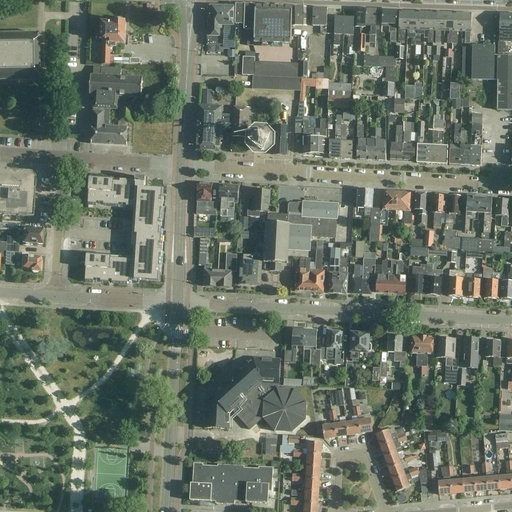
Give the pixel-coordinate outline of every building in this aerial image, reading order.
[(234,26),(234,12),(235,7),(229,7),(228,6),(225,5),(223,7),(222,7),(221,26),(222,26),(234,26)] [(221,26),(222,7),(208,6),(208,14),(207,33),(207,36),(207,45),(223,45),(223,37),(224,29),(222,29),(222,26),(221,26)] [(236,6),(236,7),(236,13),(235,40),(240,40),(241,26),(245,26),(245,6),(236,6)] [(255,12),(255,6),(245,6),(245,26),(244,31),(249,31),(249,35),(247,35),(247,46),(252,46),(253,43),(255,12)] [(291,26),(292,26),(292,16),(293,8),(255,6),(255,12),(253,43),(290,45),(291,26)] [(306,26),(306,8),(293,8),(292,16),(292,26),(306,26)] [(327,23),(327,9),(313,9),(313,27),(321,27),(321,34),(332,35),(332,24),(327,23)] [(366,26),(367,10),(356,10),(356,20),(356,27),(360,27),(360,35),(358,35),(357,53),(364,54),(365,26),(366,26)] [(377,20),(377,11),(367,10),(366,26),(371,27),(371,32),(370,34),(370,43),(376,43),(377,20)] [(397,27),(398,11),(382,11),(382,21),(382,27),(389,27),(389,34),(390,34),(390,41),(397,41),(397,27)] [(407,30),(407,12),(399,11),(399,22),(398,42),(404,42),(405,30),(407,30)] [(415,47),(416,12),(407,12),(407,30),(412,30),(412,32),(411,32),(411,34),(410,34),(410,46),(415,47)] [(424,31),(425,12),(416,12),(415,47),(420,47),(420,43),(420,35),(424,35),(424,31)] [(435,12),(425,12),(424,31),(430,31),(430,33),(429,33),(429,35),(428,35),(428,43),(433,43),(434,23),(435,12)] [(444,31),(444,13),(436,13),(436,23),(435,43),(439,43),(440,35),(439,35),(439,34),(438,33),(438,31),(444,31)] [(452,43),(453,13),(444,13),(444,31),(449,31),(449,33),(449,35),(447,36),(447,43),(452,43)] [(461,32),(462,13),(453,13),(452,43),(457,44),(457,36),(456,36),(456,34),(455,34),(455,32),(461,32)] [(471,24),(472,14),(462,13),(461,32),(467,32),(467,34),(466,34),(466,36),(465,36),(464,44),(471,44),(471,24)] [(511,15),(500,15),(499,44),(511,44),(511,15)] [(344,36),(345,18),(335,17),(334,46),(339,46),(340,36),(344,36)] [(125,44),(126,22),(124,22),(121,18),(118,18),(115,22),(113,21),(113,23),(101,22),(101,23),(96,23),(96,31),(101,31),(101,40),(102,41),(101,65),(110,66),(111,47),(116,47),(117,44),(125,44)] [(353,55),(354,18),(345,18),(344,36),(348,36),(348,48),(347,55),(353,55)] [(0,81),(39,81),(38,33),(0,33),(0,81)] [(466,47),(464,79),(496,81),(498,46),(476,46),(475,48),(466,47)] [(511,56),(501,56),(500,79),(499,111),(511,111),(511,56)] [(364,67),(375,67),(376,57),(364,57),(364,67)] [(396,58),(376,57),(375,67),(395,68),(396,58)] [(254,77),(259,78),(264,78),(270,78),(275,78),(280,78),(286,79),(291,79),(296,79),(298,79),(299,65),(255,63),(255,58),(243,58),(243,76),(255,77),(254,77)] [(121,77),(121,69),(94,68),(93,75),(90,75),(89,96),(94,96),(93,108),(94,108),(93,112),(110,113),(110,109),(118,110),(118,97),(141,98),(143,78),(121,77)] [(340,84),(339,84),(339,96),(349,97),(351,97),(351,84),(343,84),(343,81),(340,81),(340,84)] [(383,97),(383,105),(394,105),(394,83),(382,83),(382,97),(383,97)] [(328,96),(339,96),(339,84),(329,84),(328,96)] [(412,95),(411,99),(422,100),(422,85),(415,85),(414,95),(412,95)] [(212,92),(203,91),(202,104),(211,105),(212,92)] [(349,97),(339,96),(328,96),(328,109),(349,110),(349,97)] [(309,130),(309,122),(309,113),(304,113),(304,97),(300,97),(297,118),(295,118),(295,130),(303,130),(303,154),(308,154),(309,156),(313,156),(314,155),(315,155),(315,130),(309,130)] [(399,101),(394,101),(394,114),(405,114),(405,101),(399,101)] [(110,113),(93,112),(91,139),(91,144),(98,144),(109,145),(127,147),(127,144),(128,123),(133,123),(134,106),(119,105),(118,127),(110,127),(109,127),(110,113)] [(196,151),(220,153),(221,141),(223,141),(224,122),(221,122),(222,107),(198,106),(196,151)] [(248,124),(249,109),(234,108),(234,116),(234,123),(233,137),(245,138),(246,124),(248,124)] [(343,111),(343,120),(355,120),(355,111),(343,111)] [(470,124),(473,124),(484,124),(484,116),(471,115),(470,124)] [(326,155),(326,128),(326,121),(321,121),(321,130),(315,130),(315,155),(316,155),(317,156),(320,156),(322,155),(326,155)] [(357,161),(366,161),(367,141),(362,141),(363,122),(358,122),(358,127),(357,161)] [(405,127),(403,162),(415,163),(416,145),(411,145),(411,133),(414,133),(414,124),(404,123),(404,127),(405,127)] [(417,164),(427,165),(428,146),(423,146),(424,123),(419,123),(417,157),(417,164)] [(471,147),(470,167),(482,168),(484,132),(483,132),(484,124),(473,124),(472,136),(475,136),(475,148),(471,147)] [(275,126),(275,138),(274,144),(274,156),(286,156),(287,127),(275,126)] [(330,159),(341,160),(342,126),(336,126),(335,142),(330,142),(330,152),(330,159)] [(347,126),(342,126),(341,160),(353,160),(353,154),(353,143),(347,143),(347,126)] [(391,162),(403,162),(405,127),(404,127),(396,127),(395,144),(392,144),(391,162)] [(366,161),(376,162),(377,129),(371,129),(370,141),(367,141),(366,161)] [(381,129),(377,129),(376,162),(387,162),(387,142),(381,142),(381,129)] [(460,167),(470,167),(471,147),(466,147),(467,130),(461,129),(461,134),(462,134),(461,145),(460,145),(460,147),(461,147),(460,167)] [(271,144),(274,144),(275,138),(271,138),(271,136),(270,136),(266,132),(266,131),(265,130),(264,131),(258,130),(257,130),(256,130),(256,131),(251,135),(250,135),(250,137),(250,143),(249,144),(250,146),(251,146),(255,150),(255,151),(256,152),(257,151),(263,151),(263,152),(265,151),(270,147),(271,145),(271,144)] [(427,165),(437,165),(439,133),(434,133),(433,146),(428,146),(427,165)] [(444,133),(439,133),(437,165),(448,166),(448,158),(448,148),(444,147),(444,133)] [(449,166),(460,167),(461,147),(460,147),(450,146),(449,166)] [(133,175),(142,175),(142,167),(133,167),(133,175)] [(32,218),(35,180),(35,178),(30,173),(28,173),(28,172),(0,170),(0,224),(7,225),(6,225),(14,225),(16,225),(16,221),(17,221),(18,217),(32,218)] [(145,188),(146,181),(146,178),(135,177),(135,183),(90,180),(88,205),(135,208),(136,188),(138,188),(135,235),(137,235),(134,280),(160,282),(161,267),(162,267),(163,258),(161,258),(163,235),(161,235),(162,221),(163,221),(164,212),(162,212),(164,190),(145,188)] [(198,184),(197,197),(198,197),(197,215),(216,217),(217,203),(211,203),(211,198),(212,185),(198,184)] [(221,216),(227,217),(229,186),(222,185),(222,187),(219,186),(219,190),(218,202),(222,203),(221,216)] [(238,204),(239,194),(239,188),(237,187),(237,186),(229,186),(227,217),(233,217),(234,203),(238,204)] [(372,209),(373,191),(359,190),(358,208),(365,209),(365,217),(369,217),(369,220),(371,221),(370,242),(379,242),(380,227),(381,213),(381,210),(372,209)] [(269,213),(270,191),(255,191),(255,203),(248,203),(248,217),(260,218),(260,212),(269,213)] [(398,193),(384,192),(383,213),(381,213),(380,227),(387,227),(388,210),(397,211),(398,193)] [(411,194),(398,193),(397,211),(404,211),(403,225),(411,225),(412,215),(410,214),(411,200),(411,194)] [(427,194),(415,194),(415,200),(414,211),(421,211),(421,217),(418,216),(417,224),(425,224),(427,201),(427,197),(427,194)] [(445,197),(444,196),(435,195),(434,196),(432,196),(432,201),(431,213),(435,214),(435,227),(440,227),(441,214),(445,214),(446,202),(446,197),(445,197)] [(460,196),(456,196),(455,197),(449,197),(449,202),(448,214),(446,214),(445,224),(455,224),(456,215),(462,215),(463,198),(461,198),(460,196)] [(480,198),(467,197),(466,217),(465,218),(464,232),(472,232),(472,221),(478,221),(480,198)] [(492,205),(492,198),(480,198),(478,221),(483,222),(483,233),(490,233),(492,205)] [(503,199),(499,199),(498,200),(496,200),(496,205),(495,217),(501,218),(501,227),(507,227),(509,206),(509,200),(504,200),(503,199)] [(264,263),(270,263),(270,272),(281,273),(281,264),(288,264),(289,250),(310,251),(311,237),(336,239),(337,219),(338,204),(303,203),(303,204),(288,203),(288,216),(268,215),(268,223),(266,223),(264,263)] [(42,245),(42,238),(43,230),(29,229),(29,226),(16,225),(14,225),(14,231),(23,232),(22,243),(24,244),(26,246),(29,246),(30,244),(42,245)] [(433,232),(426,231),(425,246),(431,247),(433,232)] [(462,250),(462,238),(455,238),(455,233),(445,232),(444,249),(461,250),(462,250)] [(477,239),(462,238),(462,250),(461,250),(461,251),(476,252),(477,239)] [(494,240),(477,239),(476,252),(493,252),(494,240)] [(315,271),(314,293),(324,294),(325,272),(322,271),(324,250),(316,250),(315,271)] [(328,294),(338,294),(340,258),(340,250),(331,250),(330,266),(334,266),(334,273),(329,273),(328,294)] [(14,266),(15,258),(14,258),(14,253),(6,252),(5,258),(5,265),(14,266)] [(456,252),(448,252),(447,263),(456,263),(456,252)] [(14,258),(15,258),(22,259),(22,268),(18,268),(18,269),(30,270),(30,272),(32,272),(33,273),(37,273),(38,272),(40,272),(41,262),(40,262),(40,258),(28,257),(28,254),(14,253),(14,258)] [(132,285),(133,260),(88,257),(88,254),(81,254),(80,263),(86,264),(85,282),(132,285)] [(226,272),(218,271),(218,288),(231,289),(232,273),(236,273),(237,256),(227,255),(226,272)] [(261,286),(262,263),(253,262),(254,256),(243,255),(243,262),(241,262),(239,285),(261,286)] [(300,257),(299,270),(296,270),(295,292),(306,293),(307,271),(306,270),(306,258),(300,257)] [(310,258),(306,258),(306,270),(307,271),(306,293),(314,293),(315,271),(310,271),(310,264),(310,258)] [(340,258),(338,294),(347,295),(349,258),(340,258)] [(371,295),(372,277),(372,266),(375,266),(375,259),(364,259),(363,276),(362,295),(371,295)] [(376,293),(386,294),(387,276),(387,260),(382,260),(382,272),(377,272),(376,293)] [(386,294),(395,294),(397,261),(391,261),(390,276),(387,276),(386,294)] [(397,261),(395,294),(405,295),(406,277),(400,277),(400,273),(401,273),(402,261),(397,261)] [(427,264),(426,269),(426,278),(428,278),(427,295),(433,296),(437,297),(440,296),(441,296),(442,278),(442,270),(432,270),(432,265),(427,264)] [(353,294),(362,295),(363,276),(360,276),(361,266),(354,265),(353,294)] [(508,282),(505,282),(502,282),(501,299),(502,299),(503,301),(507,301),(509,299),(511,299),(511,265),(510,275),(509,275),(508,282)] [(218,288),(218,271),(211,271),(211,267),(205,267),(204,287),(218,288)] [(422,277),(415,277),(412,277),(412,294),(413,294),(414,296),(418,296),(419,295),(425,295),(426,278),(426,269),(421,269),(420,274),(422,276),(422,277)] [(484,269),(484,275),(483,279),(486,279),(484,299),(499,300),(501,274),(493,274),(493,270),(484,269)] [(463,297),(464,279),(454,279),(455,272),(450,272),(448,296),(463,297)] [(481,280),(478,280),(474,280),(474,275),(467,275),(466,280),(468,280),(467,298),(480,298),(481,280)] [(297,346),(304,347),(305,330),(299,330),(298,331),(293,330),(292,352),(286,352),(285,365),(296,365),(297,346)] [(321,349),(316,349),(317,332),(312,331),(311,330),(305,330),(304,347),(311,347),(310,366),(320,367),(321,349)] [(327,341),(327,346),(327,347),(322,347),(321,359),(326,359),(326,357),(336,357),(336,364),(343,364),(344,352),(343,352),(343,350),(344,347),(342,347),(343,333),(336,333),(336,332),(332,331),(330,332),(329,332),(329,341),(327,341)] [(372,346),(369,342),(369,335),(367,335),(366,333),(362,333),(361,334),(352,334),(351,359),(355,360),(358,360),(358,353),(368,353),(371,351),(372,346)] [(406,353),(402,352),(403,337),(396,337),(396,335),(390,335),(390,337),(389,337),(388,355),(392,355),(395,355),(395,361),(401,361),(401,368),(405,368),(406,353)] [(422,367),(423,338),(419,338),(418,336),(414,336),(413,338),(411,337),(410,355),(420,355),(420,359),(417,358),(416,367),(422,367)] [(424,355),(431,356),(434,356),(435,339),(434,339),(433,337),(430,337),(428,338),(423,338),(422,367),(421,376),(426,376),(427,367),(427,359),(424,359),(424,355)] [(458,360),(457,360),(453,359),(454,340),(447,339),(446,338),(442,337),(440,339),(438,339),(437,359),(445,360),(445,367),(447,368),(447,371),(450,371),(450,380),(456,381),(456,372),(457,372),(458,360)] [(478,350),(478,340),(465,339),(463,369),(479,370),(480,350),(478,350)] [(502,359),(502,358),(500,358),(500,342),(495,342),(495,340),(486,340),(486,358),(497,359),(496,366),(502,367),(502,359)] [(236,372),(222,385),(223,386),(211,396),(212,397),(206,402),(205,429),(229,430),(229,416),(228,414),(232,410),(250,430),(262,419),(265,419),(275,432),(277,430),(293,433),(293,431),(306,421),(305,419),(307,403),(305,403),(295,390),(293,391),(279,389),(279,384),(280,384),(281,361),(253,359),(248,364),(237,374),(236,372)] [(465,385),(465,369),(458,369),(457,385),(465,385)] [(405,377),(403,396),(411,396),(413,378),(405,377)] [(333,411),(337,438),(349,436),(347,423),(341,424),(340,419),(338,419),(336,410),(333,411)] [(329,421),(322,423),(325,440),(337,438),(333,411),(329,411),(331,420),(329,420),(329,421)] [(435,429),(434,412),(424,413),(425,429),(435,429)] [(407,417),(406,426),(413,427),(412,434),(417,435),(419,419),(407,417)] [(511,431),(511,417),(500,417),(500,432),(511,431)] [(359,421),(361,434),(373,432),(371,420),(359,421)] [(347,423),(349,436),(361,434),(359,421),(347,423)] [(397,440),(406,437),(403,428),(395,431),(395,434),(390,436),(388,430),(376,435),(380,446),(393,442),(397,440)] [(137,429),(136,429),(136,437),(147,438),(148,430),(144,430),(137,429)] [(294,453),(303,454),(303,450),(294,450),(294,445),(287,444),(288,436),(282,436),(282,446),(280,446),(280,453),(294,454),(294,453)] [(266,439),(265,456),(276,457),(277,440),(266,439)] [(309,442),(308,455),(321,455),(322,443),(309,442)] [(380,446),(385,458),(397,453),(393,442),(380,446)] [(499,452),(511,452),(510,442),(498,442),(499,452)] [(401,465),(413,460),(419,458),(418,455),(412,457),(412,456),(400,461),(397,453),(385,458),(389,469),(401,465)] [(307,467),(320,467),(321,455),(308,455),(307,467)] [(191,484),(190,492),(190,501),(211,502),(211,499),(216,500),(215,504),(235,505),(235,501),(246,501),(246,503),(268,504),(269,492),(272,492),(273,468),(272,468),(259,467),(258,469),(244,468),(244,466),(218,465),(218,467),(203,466),(203,464),(194,464),(193,475),(195,475),(195,484),(191,484)] [(486,478),(488,491),(500,490),(498,477),(494,477),(493,472),(489,472),(489,464),(485,464),(486,473),(486,478)] [(401,465),(389,469),(393,481),(405,476),(401,465)] [(307,467),(307,479),(320,480),(320,467),(307,467)] [(426,469),(418,472),(419,475),(421,484),(428,483),(426,469)] [(405,476),(393,481),(397,492),(409,488),(407,482),(412,480),(411,478),(410,474),(405,476)] [(510,476),(498,477),(500,490),(511,489),(510,476)] [(488,491),(486,478),(474,479),(475,492),(488,491)] [(306,491),(319,492),(320,480),(307,479),(306,491)] [(474,479),(462,480),(463,493),(475,492),(474,479)] [(462,480),(450,481),(451,494),(463,493),(462,480)] [(451,494),(450,481),(438,482),(439,496),(451,494)] [(306,491),(305,503),(318,504),(319,492),(306,491)] [(317,511),(318,504),(305,503),(304,511),(317,511)]
